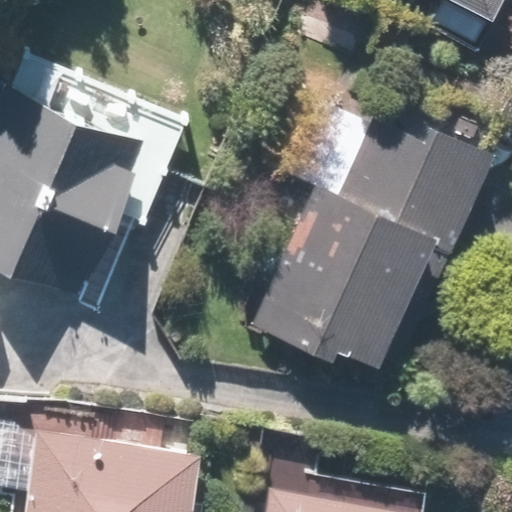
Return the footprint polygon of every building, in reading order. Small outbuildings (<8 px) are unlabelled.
[(457,0),(491,16),(499,0),(457,0)] [(145,139),(5,80),(0,91),(0,260),(80,294),(145,139)] [(336,345),(378,362),(428,241),(450,250),(491,149),(377,103),(340,192),(310,180),(252,321),(333,354),(336,345)] [(191,511),(200,452),(34,429),(23,511),(191,511)] [(268,486),(264,511),(412,511),(414,504),(268,486)]
